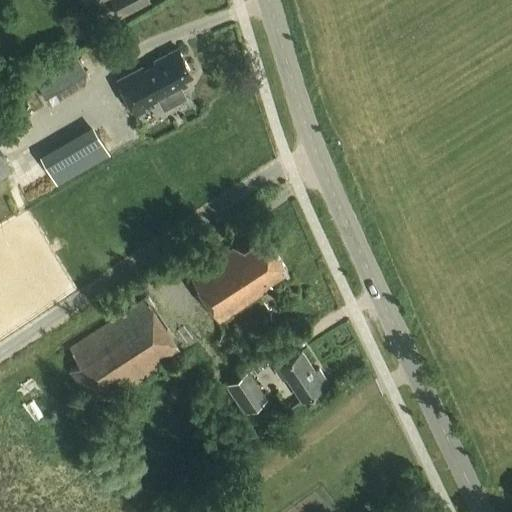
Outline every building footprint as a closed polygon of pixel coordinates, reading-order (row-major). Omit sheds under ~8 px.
[(150,2),(149,0),(98,0),(99,1),(101,0),(110,0),(120,18),(150,2)] [(190,74),(177,49),(116,82),(136,118),(166,101),(164,98),(186,86),(182,79),(190,74)] [(40,79),(50,96),(86,75),(76,58),(40,79)] [(92,126),(39,156),(57,187),(110,156),(92,126)] [(0,180),(10,175),(0,158),(0,180)] [(287,271),(266,239),(245,251),(235,248),(191,278),(220,322),(275,287),(270,281),(287,271)] [(80,365),(68,373),(95,413),(182,355),(144,298),(69,348),(80,365)] [(316,372),(303,352),(275,370),(282,380),(288,376),(304,400),(329,383),(320,370),(316,372)] [(264,399),(245,370),(226,384),(245,412),(264,399)]
